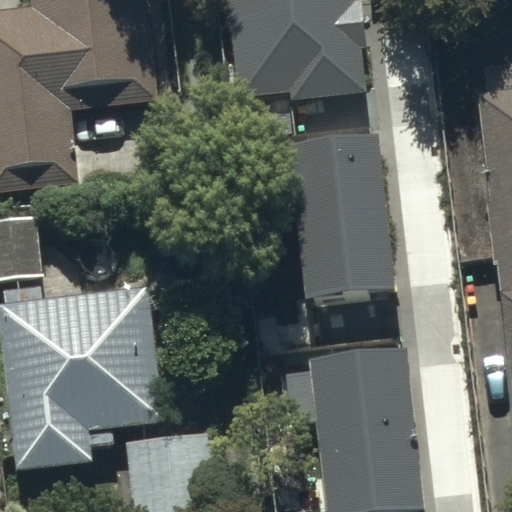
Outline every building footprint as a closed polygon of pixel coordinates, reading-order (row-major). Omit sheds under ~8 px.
[(30,0),(33,27),(0,29),(0,207),(79,200),(71,123),(157,115),(145,0),(30,0)] [(354,0),(233,0),(246,106),(297,101),(298,110),(367,102),(354,0)] [(511,106),(480,109),(511,406),(511,106)] [(381,145),(389,226),(440,220),(432,140),(381,145)] [(377,163),(300,171),(317,324),(395,315),(377,163)] [(0,238),(0,298),(4,298),(7,324),(0,324),(0,335),(17,491),(93,483),(91,465),(116,463),(114,446),(164,440),(149,306),(75,310),(75,318),(31,321),(29,294),(44,293),(40,229),(13,231),(14,238),(0,238)] [(423,511),(408,377),(323,386),(336,511),(423,511)] [(129,454),(133,511),(215,511),(209,446),(129,454)]
